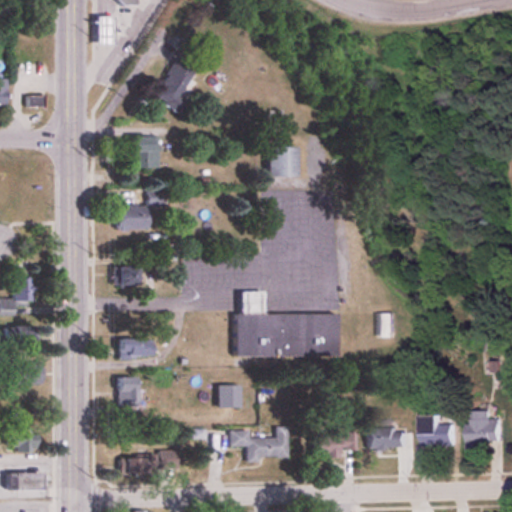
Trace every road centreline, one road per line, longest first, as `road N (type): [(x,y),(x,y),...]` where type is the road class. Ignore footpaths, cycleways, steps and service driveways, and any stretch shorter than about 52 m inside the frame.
road 1 (residential): [(82,494),(511,486)]
road 2 (secondary): [(81,511),(72,138)]
road 3 (residential): [(351,0),(399,12),(487,0)]
road 4 (secondary): [(72,138),(72,0)]
